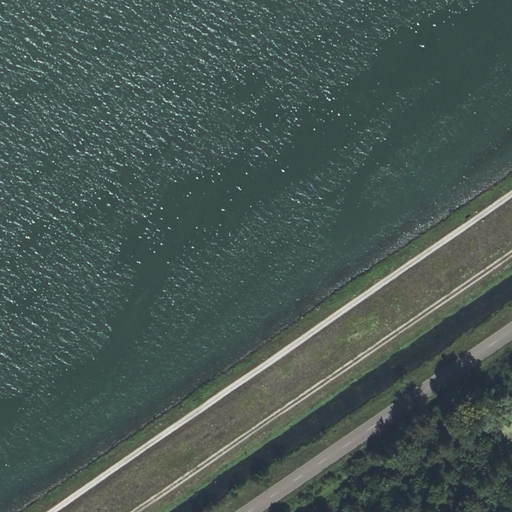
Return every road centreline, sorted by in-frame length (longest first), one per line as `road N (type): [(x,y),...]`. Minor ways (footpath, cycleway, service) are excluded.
road 1 (track): [(511,195),(50,511)]
road 2 (track): [(511,257),(144,511)]
road 3 (tertiary): [(511,327),(244,511)]
